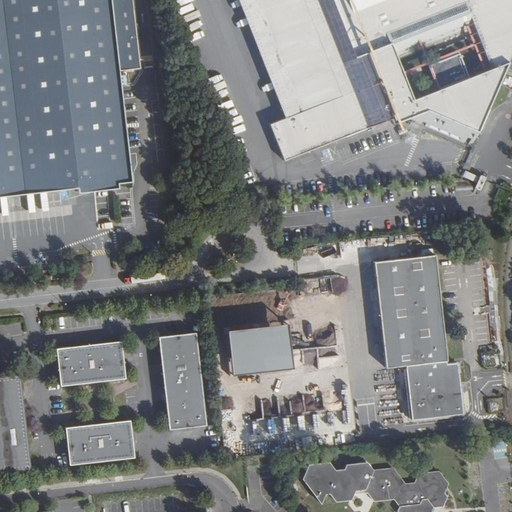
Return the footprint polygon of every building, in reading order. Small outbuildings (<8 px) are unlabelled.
[(0,0),(0,195),(76,186),(77,192),(118,187),(118,182),(130,180),(117,72),(139,70),(130,0),(0,0)] [(511,51),(511,0),(239,0),(286,117),(271,123),(285,159),(391,117),(393,122),(406,117),(473,145),(498,84),(511,51)] [(480,175),(474,189),(481,191),(487,178),(480,175)] [(432,254),(372,260),(384,366),(405,364),(412,417),(462,411),(455,360),(446,361),(432,254)] [(284,321),(224,329),(230,373),(291,367),(290,355),(284,321)] [(335,328),(316,329),(318,365),(337,364),(335,328)] [(192,333),(154,337),(164,429),(202,424),(192,333)] [(116,341),(50,349),(54,385),(120,378),(116,341)] [(18,380),(0,381),(0,472),(27,469),(18,380)] [(124,421),(59,427),(63,465),(128,458),(124,421)] [(355,485),(352,459),(346,459),(344,464),(333,466),(327,457),(308,460),(302,475),(320,498),(323,488),(329,487),(336,497),(348,495),(354,485),(355,485)] [(365,457),(352,459),(355,485),(363,484),(374,499),(393,496),(398,503),(395,510),(397,511),(430,511),(435,504),(443,502),(448,491),(444,487),(448,478),(439,467),(419,469),(412,478),(406,479),(394,464),(372,467),(365,457)]
